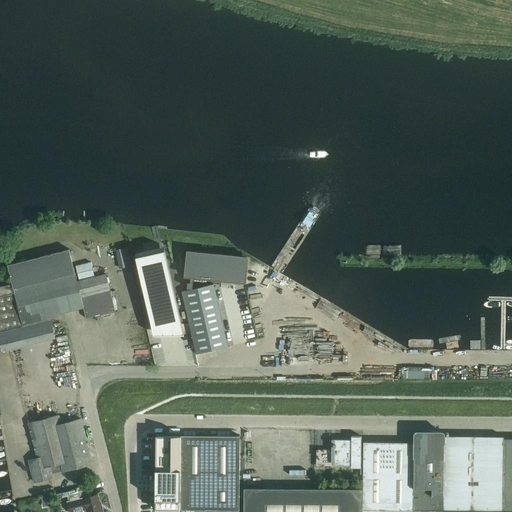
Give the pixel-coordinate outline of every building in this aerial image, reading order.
[(164,247),(135,253),(153,333),(184,333),(164,247)] [(0,330),(53,317),(52,316),(84,308),(86,318),(116,311),(109,283),(111,282),(109,276),(107,276),(106,274),(78,281),(75,272),(69,249),(8,264),(13,283),(0,286),(0,330)] [(189,289),(192,289),(193,278),(245,283),(248,256),(186,250),(184,277),(190,277),(190,282),(187,282),(187,288),(189,289)] [(119,270),(130,269),(128,251),(117,252),(119,270)] [(189,289),(183,291),(197,353),(228,346),(214,284),(192,289),(189,289)] [(361,350),(348,353),(349,360),(363,357),(361,350)] [(67,371),(72,370),(70,360),(58,362),(60,376),(68,374),(67,371)] [(394,370),(394,381),(425,382),(425,370),(394,370)] [(93,463),(81,418),(61,423),(59,415),(29,422),(38,457),(29,459),(32,469),(31,469),(32,474),(33,474),(35,482),(53,477),(52,471),(62,469),(63,471),(93,463)] [(365,441),(363,488),(362,510),(380,510),(380,511),(511,511),(511,438),(504,438),(504,436),(442,435),(442,431),(432,431),(432,435),(415,435),(415,437),(415,441),(365,441)] [(156,435),(155,509),(180,509),(240,510),(240,436),(156,435)] [(351,467),(352,467),(362,468),(363,436),(353,435),(351,435),(351,441),(346,441),(337,440),(335,440),(335,444),(333,444),(333,447),(335,447),(334,464),(351,465),(351,467)] [(293,461),(293,475),(303,475),(303,462),(293,461)] [(380,511),(380,510),(362,510),(363,488),(244,488),(243,511),(380,511)] [(102,511),(98,495),(95,495),(68,502),(69,508),(70,511),(77,511),(81,511),(102,511)]
